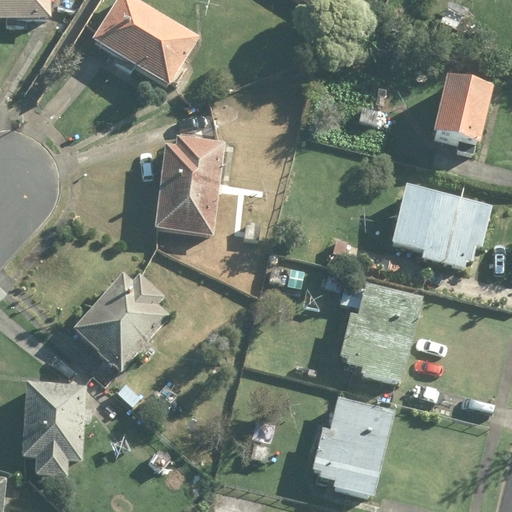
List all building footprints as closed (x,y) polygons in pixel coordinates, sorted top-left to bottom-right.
[(0,0),(0,27),(47,28),(46,0),(0,0)] [(169,28),(175,19),(158,9),(152,18),(124,0),(119,0),(89,48),(163,95),(195,45),(169,28)] [(324,0),(353,18),(364,0),(324,0)] [(486,96),(436,86),(423,150),(474,160),(486,96)] [(218,153),(172,151),(172,154),(158,154),(157,177),(155,177),(154,219),(151,219),(150,237),(195,240),(195,243),(210,244),(210,242),(215,242),(218,153)] [(383,257),(458,276),(480,253),(489,217),(399,195),(383,257)] [(135,360),(140,365),(151,354),(145,349),(169,323),(156,312),(162,305),(135,280),(127,288),(120,281),(69,338),(116,381),(135,360)] [(416,305),(362,294),(359,308),(346,306),(334,365),(360,370),(356,386),(398,394),(416,305)] [(30,466),(29,484),(65,486),(65,484),(92,485),(92,473),(65,472),(66,467),(80,468),(82,429),(88,429),(88,417),(82,417),(83,395),(23,391),(19,465),(30,466)] [(326,437),(315,434),(304,479),(315,481),(313,494),(369,507),(390,419),(334,405),(326,437)]
